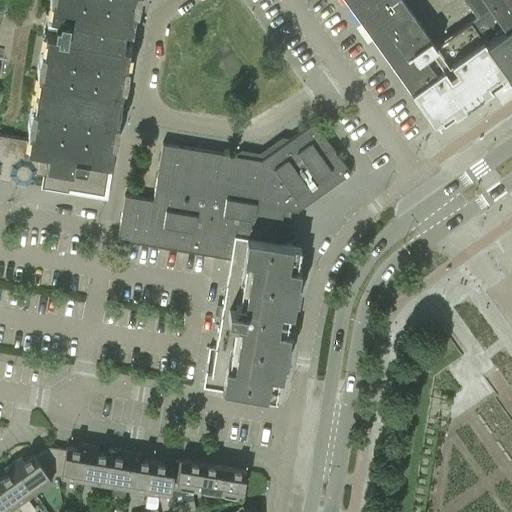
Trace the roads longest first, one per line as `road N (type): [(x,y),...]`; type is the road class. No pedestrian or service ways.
road 1 (residential): [(346,78),(265,135),(143,119),(159,16),(180,0)]
road 2 (residential): [(413,175),(329,251),(291,420)]
road 3 (secondary): [(433,201),(380,240),(348,285),(323,425)]
road 4 (secondary): [(342,428),(373,293),(402,257),(449,223)]
road 5 (residential): [(62,401),(79,426),(286,458)]
road 6 (residential): [(291,420),(88,388),(62,401)]
